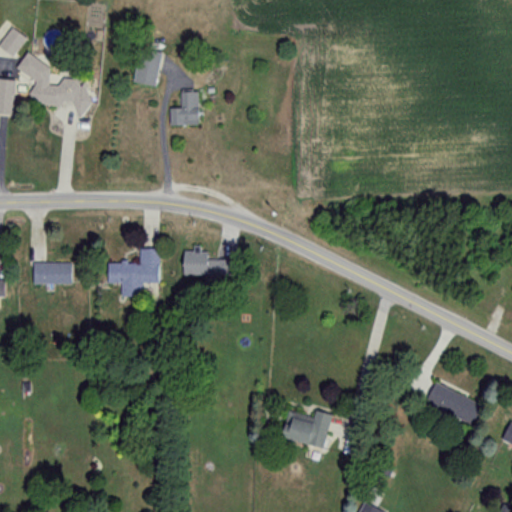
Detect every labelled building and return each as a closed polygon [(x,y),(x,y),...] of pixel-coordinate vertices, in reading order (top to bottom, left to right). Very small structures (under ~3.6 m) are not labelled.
[(26,40),(13,28),(0,42),(0,48),(11,58),(26,40)] [(132,83),(155,87),(161,51),(138,47),(132,83)] [(27,103),(59,109),(63,102),(82,115),(87,89),(72,80),(63,78),(57,88),(46,86),(49,69),(25,53),(15,69),(33,81),(31,90),(28,94),(27,103)] [(13,82),(0,80),(0,114),(10,115),(13,82)] [(179,110),(171,110),(171,128),(196,128),(196,93),(179,93),(179,110)] [(159,284),(160,249),(139,249),(139,264),(106,263),(106,284),(121,284),(120,298),(141,299),(141,283),(159,284)] [(182,251),(182,277),(215,277),(215,251),(182,251)] [(70,285),(70,263),(31,263),(31,285),(70,285)] [(423,405),(471,427),(481,405),(433,383),(423,405)] [(285,411),(278,440),(322,450),(330,415),(313,411),(312,417),(285,411)] [(511,446),(511,424),(508,423),(500,442),(511,446)]
